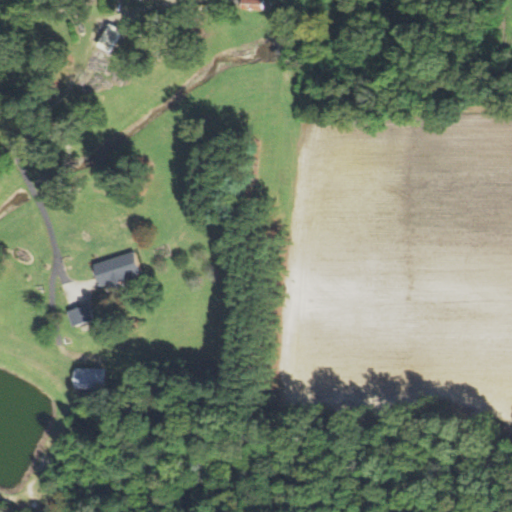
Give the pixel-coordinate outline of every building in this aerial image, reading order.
[(244,0),(244,8),(267,9),(267,0),(244,0)] [(102,44),(115,22),(126,29),(113,51),(102,44)] [(97,264),(105,289),(113,286),(114,291),(125,287),(123,281),(148,273),(141,249),(97,264)] [(73,310),(78,326),(99,320),(94,304),(73,310)] [(78,368),(78,388),(109,388),(109,368),(78,368)]
